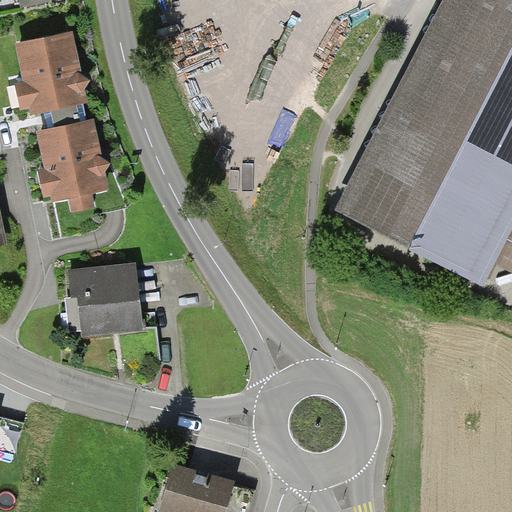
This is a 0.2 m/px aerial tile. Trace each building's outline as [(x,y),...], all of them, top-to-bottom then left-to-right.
[(511,0),(444,0),(336,210),(489,291),(499,272),(511,278),(511,0)] [(74,34),(17,46),(25,82),(15,84),(21,112),(30,110),(31,118),(55,113),(88,106),(86,93),(90,84),(83,77),(74,34)] [(58,128),(38,133),(46,171),(40,172),(46,198),(51,197),(53,203),(69,199),(72,213),(96,208),(93,195),(109,191),(106,178),(111,167),(102,159),(93,121),(58,128)] [(133,266),(68,274),(71,298),(66,299),(71,337),(140,330),(133,266)] [(225,511),(234,485),(175,466),(160,511),(225,511)] [(247,511),(254,492),(234,485),(225,511),(247,511)]
